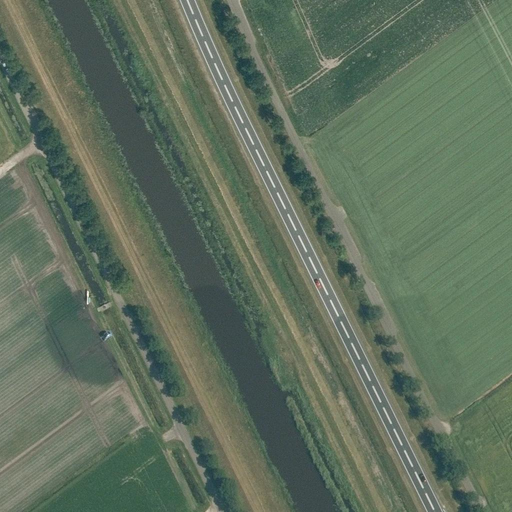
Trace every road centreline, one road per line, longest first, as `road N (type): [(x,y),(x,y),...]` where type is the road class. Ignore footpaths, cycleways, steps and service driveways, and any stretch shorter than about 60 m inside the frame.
road 1 (unclassified): [(479,511),(229,0)]
road 2 (trunk): [(435,511),(188,0)]
road 3 (unclassified): [(222,511),(0,58)]
